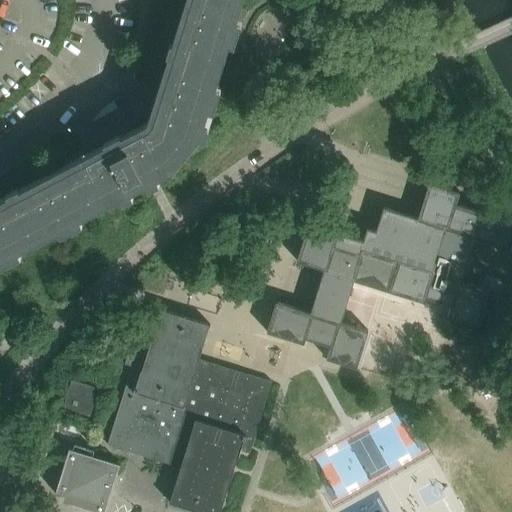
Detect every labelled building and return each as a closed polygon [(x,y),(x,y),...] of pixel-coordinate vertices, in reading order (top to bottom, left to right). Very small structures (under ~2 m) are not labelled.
[(0,258),(147,181),(171,168),(198,136),(228,40),(239,5),(240,0),(191,0),(153,123),(150,127),(135,135),(135,122),(143,114),(144,112),(145,110),(145,107),(145,104),(144,102),(143,101),(142,99),(140,98),(138,97),(137,97),(132,96),(128,96),(123,97),(119,98),(115,100),(119,107),(94,120),(93,120),(92,122),(91,125),(90,127),(89,130),(89,132),(88,136),(90,139),(92,141),(95,142),(98,142),(104,140),(108,149),(0,205),(0,258)] [(470,254),(475,238),(510,249),(511,241),(511,217),(483,209),(484,207),(482,207),(481,212),(456,204),(460,192),(430,182),(429,184),(431,184),(420,218),(384,207),(377,231),(368,228),(367,230),(363,241),(361,248),(400,260),(391,290),(424,301),(423,302),(426,303),(427,297),(452,305),(448,317),(452,319),(478,327),(478,325),(477,325),(486,295),(488,290),(489,291),(489,289),(482,287),(483,284),(478,283),(477,285),(457,279),(465,253),(470,254)] [(391,290),(400,260),(361,248),(363,241),(309,224),(308,226),(309,226),(299,260),(298,259),(297,261),(325,270),(311,313),(277,302),(267,332),(268,332),(269,331),(286,336),(303,342),(303,343),(304,343),(306,338),(330,346),(327,358),(356,368),(357,366),(356,366),(358,357),(366,331),(368,332),(368,330),(361,328),(362,326),(357,324),(356,327),(340,322),(354,278),(383,288),(391,290)] [(198,415),(212,370),(198,366),(209,327),(210,327),(211,325),(160,310),(160,311),(161,311),(149,351),(131,345),(125,365),(133,367),(131,374),(129,374),(108,445),(131,452),(132,450),(148,455),(147,457),(182,468),(184,461),(168,456),(182,411),(198,415)] [(250,453),(272,381),(249,374),(247,381),(212,370),(198,415),(182,411),(168,456),(184,461),(182,468),(171,501),(170,500),(169,502),(201,511),(220,511),(238,456),(239,457),(241,450),(250,453)] [(73,380),(63,408),(90,416),(99,388),(73,380)] [(63,496),(62,501),(97,511),(105,511),(120,464),(70,449),(56,493),(63,496)]
